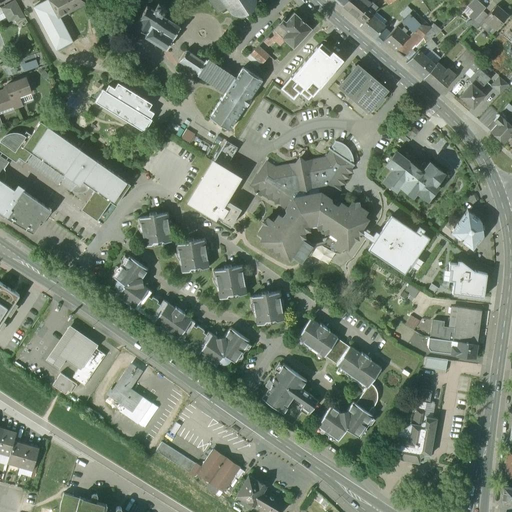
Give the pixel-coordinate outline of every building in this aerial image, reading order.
[(50,0),(47,0),(34,7),(56,49),(58,48),(59,50),(71,44),(70,42),(72,41),(59,16),(50,0)] [(50,0),(59,16),(86,2),(84,0),(50,0)] [(153,0),(149,7),(153,10),(158,3),(153,0)] [(208,0),(217,14),(227,7),(220,0),(208,0)] [(220,0),(227,7),(229,10),(233,7),(233,8),(234,10),(236,11),(238,12),(240,12),(242,12),(244,12),(246,10),(248,9),(249,7),(250,6),(251,5),(251,3),(251,2),(250,0),(220,0)] [(337,0),(349,10),(357,0),(337,0)] [(367,0),(357,0),(349,10),(363,22),(370,15),(374,10),(373,9),(368,5),(371,2),(367,0)] [(384,0),(383,0),(373,9),(374,10),(370,15),(388,4),(384,0)] [(478,0),(472,0),(467,5),(473,11),(468,16),(474,21),(483,11),(486,8),(478,0)] [(15,1),(2,8),(9,21),(15,18),(17,21),(23,17),(15,1)] [(388,4),(370,15),(376,20),(379,18),(380,18),(398,8),(397,6),(395,7),(392,2),(388,4)] [(147,6),(139,18),(140,19),(135,27),(147,34),(145,37),(165,50),(180,27),(161,15),(166,8),(158,3),(153,10),(149,7),(147,6)] [(487,15),(484,18),(484,19),(493,26),(490,30),(493,32),(508,15),(496,5),(487,15)] [(424,21),(411,10),(402,20),(414,31),(420,24),(424,21)] [(483,11),(474,21),(478,25),(484,19),(484,18),(487,15),(483,11)] [(294,13),(288,19),(285,17),(273,29),(280,35),(282,36),(282,37),(293,48),(311,29),(294,13)] [(376,20),(370,15),(363,22),(360,26),(375,38),(380,43),(383,40),(390,32),(376,20)] [(424,21),(420,24),(414,31),(419,35),(429,26),(424,21)] [(408,37),(396,26),(390,32),(383,40),(396,50),(408,37)] [(147,34),(135,27),(132,31),(139,35),(140,33),(145,37),(147,34)] [(273,29),(258,46),(264,51),(280,35),(273,29)] [(408,37),(396,50),(403,56),(419,38),(412,32),(408,37)] [(318,45),(281,89),(294,100),(300,93),(308,100),(342,61),(333,52),(330,55),(318,45)] [(258,46),(250,54),(261,64),(269,56),(264,51),(258,46)] [(466,49),(458,58),(463,63),(472,54),(466,49)] [(204,62),(186,50),(179,60),(197,72),(204,62)] [(435,65),(417,50),(406,62),(424,77),(435,65)] [(472,54),(463,63),(469,68),(477,59),(472,54)] [(236,80),(206,59),(204,62),(197,72),(227,92),(236,80)] [(477,59),(469,68),(474,73),(479,68),(482,64),(477,59)] [(435,65),(424,77),(441,92),(452,79),(452,78),(455,75),(447,68),(446,69),(437,62),(435,65)] [(358,66),(340,87),(351,96),(353,94),(357,98),(355,100),(367,110),(372,103),(376,106),(383,98),(379,95),(385,89),(374,79),(372,81),(368,77),(369,75),(358,66)] [(227,92),(210,117),(228,130),(246,105),(247,106),(251,99),(250,99),(262,81),(243,68),(236,80),(227,92)] [(490,78),(479,68),(474,73),(468,81),(471,84),(479,90),(490,78)] [(502,76),(491,82),(498,93),(508,87),(502,76)] [(7,89),(0,91),(0,111),(13,106),(14,108),(22,105),(19,98),(31,94),(26,79),(6,86),(7,89)] [(152,104),(118,83),(111,95),(103,90),(95,102),(144,132),(151,120),(142,114),(145,109),(148,110),(152,104)] [(471,84),(460,96),(472,107),(484,95),(479,90),(471,84)] [(511,126),(498,114),(487,126),(491,129),(490,130),(503,142),(511,131),(511,126)] [(407,119),(397,134),(406,142),(410,138),(410,139),(413,135),(414,136),(418,131),(410,124),(411,123),(407,119)] [(83,151),(47,126),(43,123),(41,125),(39,123),(36,128),(31,135),(26,131),(23,136),(19,134),(14,134),(9,135),(5,137),(2,140),(1,140),(0,141),(0,151),(16,163),(19,158),(25,162),(32,153),(65,176),(62,180),(73,188),(76,190),(79,190),(83,190),(86,188),(88,186),(94,190),(86,202),(87,203),(83,208),(88,212),(87,213),(97,220),(110,201),(114,204),(129,183),(93,158),(92,160),(82,153),(83,151)] [(186,129),(182,138),(191,142),(196,133),(186,129)] [(301,136),(282,147),(290,152),(305,146),(321,142),(334,139),(345,143),(352,152),(361,149),(356,140),(349,134),(336,129),(323,130),(301,136)] [(238,147),(226,140),(213,161),(225,169),(238,147)] [(341,203),(339,205),(337,206),(330,202),(330,198),(330,197),(335,190),(339,189),(338,185),(340,183),(343,183),(342,179),(344,178),(347,177),(346,174),(348,172),(351,171),(350,168),(353,164),(352,154),(348,147),(342,143),(335,141),(331,147),(333,148),(326,158),(309,161),(309,164),(307,164),(307,162),(305,163),(300,159),(297,164),(295,165),(295,167),(293,167),(292,164),(275,168),(267,162),(252,183),(255,185),(255,188),(259,188),(261,189),(262,193),(265,192),(268,194),(269,197),(272,197),(275,199),(276,202),(279,201),(282,203),(282,205),(286,208),(287,210),(288,210),(284,216),(281,217),(278,215),(274,222),(268,218),(266,220),(263,221),(263,224),(262,226),(259,231),(258,232),(262,234),(262,237),(260,239),(269,245),(270,249),(273,248),(276,250),(277,253),(280,253),(289,259),(291,256),(294,255),(301,260),(312,243),(304,237),(303,232),(305,229),(308,228),(307,225),(308,224),(310,225),(315,224),(317,222),(318,223),(319,226),(322,226),(325,228),(325,231),(329,230),(331,232),(332,230),(336,233),(337,236),(339,237),(333,245),(340,249),(342,246),(345,245),(348,247),(354,238),(357,238),(356,234),(358,231),(361,231),(361,227),(367,219),(364,217),(364,214),(366,211),(358,206),(358,202),(354,203),(352,202),(348,208),(341,203)] [(420,169),(397,151),(387,164),(392,168),(384,178),(397,189),(401,184),(414,195),(418,190),(429,198),(439,185),(434,182),(443,172),(429,161),(421,172),(420,171),(420,169)] [(5,162),(0,158),(0,210),(1,211),(15,190),(0,180),(1,177),(2,174),(1,171),(0,169),(5,162)] [(213,161),(189,201),(214,216),(215,216),(220,219),(219,219),(230,226),(241,208),(229,200),(228,202),(225,200),(235,182),(238,177),(225,169),(213,161)] [(15,190),(1,211),(0,210),(0,212),(4,215),(12,221),(22,226),(33,233),(40,223),(39,222),(40,220),(43,222),(51,210),(23,189),(22,190),(17,186),(15,190)] [(481,221),(467,210),(453,228),(454,235),(472,249),(482,235),(483,232),(482,226),(481,221)] [(150,215),(138,217),(140,226),(138,226),(138,227),(141,232),(141,233),(142,233),(144,245),(152,244),(154,241),(161,240),(164,242),(171,241),(169,228),(170,228),(170,227),(171,222),(171,221),(170,221),(168,212),(156,214),(156,212),(149,213),(150,215)] [(427,239),(391,216),(380,234),(376,231),(373,236),(370,240),(374,243),(369,251),(405,274),(427,239)] [(373,236),(361,227),(361,231),(358,231),(370,240),(373,236)] [(187,242),(176,244),(177,252),(176,253),(179,258),(179,259),(180,259),(182,271),(189,270),(191,268),(199,266),(202,268),(209,267),(207,255),(208,255),(208,254),(209,248),(209,247),(207,248),(206,239),(194,241),(194,239),(187,240),(187,242)] [(148,269),(129,256),(123,264),(121,263),(119,266),(120,269),(117,272),(114,273),(112,276),(117,279),(116,282),(116,286),(117,289),(119,291),(116,296),(119,299),(122,298),(125,301),(125,303),(129,306),(130,304),(138,310),(148,296),(151,291),(144,286),(142,277),(148,269)] [(486,273),(474,270),(461,260),(457,260),(457,263),(449,262),(448,270),(451,270),(450,280),(453,280),(452,293),(484,297),(486,273)] [(224,268),(213,270),(215,279),(213,279),(213,280),(216,285),(217,286),(219,298),(227,297),(229,294),(237,293),(239,295),(246,294),(244,281),(245,281),(245,280),(246,274),(246,273),(244,274),(243,265),(232,267),(231,265),(224,266),(224,268)] [(0,325),(20,295),(0,282),(0,325)] [(415,296),(418,292),(409,286),(407,291),(415,296)] [(268,291),(261,292),(261,294),(250,296),(252,305),(250,305),(250,306),(254,311),(254,312),(257,325),(264,323),(265,321),(274,319),(276,321),(284,320),(282,308),(282,307),(283,301),(283,300),(282,300),(280,291),(269,293),(268,291)] [(151,298),(148,296),(140,307),(143,309),(145,312),(146,313),(149,313),(152,315),(160,304),(157,302),(158,301),(157,298),(154,297),(152,296),(151,298)] [(175,307),(163,299),(160,304),(152,315),(150,318),(159,325),(158,326),(161,329),(164,328),(167,331),(168,333),(171,336),(172,334),(182,341),(193,325),(195,322),(184,314),(185,312),(176,306),(175,307)] [(481,310),(453,306),(452,318),(450,318),(449,327),(443,326),(444,321),(433,320),(430,338),(457,341),(476,344),(477,344),(481,310)] [(419,321),(410,316),(405,325),(414,330),(419,321)] [(329,329),(320,323),(319,324),(310,318),(297,336),(304,341),(303,343),(306,345),(309,345),(312,347),(313,350),(316,352),(317,351),(324,356),(338,337),(328,330),(329,329)] [(79,368),(94,347),(96,344),(70,325),(46,359),(59,368),(66,359),(79,368)] [(196,327),(193,325),(184,338),(187,340),(188,342),(190,344),(192,345),(194,345),(196,347),(206,334),(203,332),(204,330),(202,327),(200,326),(197,325),(196,327)] [(230,327),(224,336),(216,337),(208,331),(206,334),(196,347),(194,350),(203,356),(202,357),(205,359),(207,359),(211,361),(212,364),(215,367),(219,361),(221,362),(224,362),(226,362),(228,361),(230,359),(236,363),(238,360),(237,357),(239,354),(242,353),(245,350),(243,349),(249,340),(230,327)] [(430,338),(428,337),(427,347),(430,351),(450,354),(451,346),(456,346),(457,341),(430,338)] [(339,339),(327,357),(336,363),(348,346),(339,339)] [(476,344),(457,341),(456,346),(455,355),(474,357),(476,344)] [(362,352),(361,353),(349,345),(348,346),(336,363),(336,364),(345,371),(344,372),(347,374),(351,374),(354,376),(354,379),(357,382),(358,380),(367,386),(368,386),(371,382),(381,367),(370,360),(371,358),(362,352)] [(94,347),(79,368),(73,377),(84,385),(105,355),(94,347)] [(447,360),(425,357),(423,367),(445,372),(447,360)] [(313,396),(301,388),(306,380),(298,374),(291,369),(283,363),(277,372),(279,373),(276,377),(274,375),(271,381),(272,382),(268,388),(271,391),(265,399),(262,397),(261,397),(268,402),(275,407),(283,413),(289,405),(287,404),(291,399),(290,398),(292,395),(302,402),(300,405),(310,411),(318,400),(317,399),(315,401),(311,398),(313,396)] [(77,384),(61,372),(52,384),(66,393),(68,390),(71,392),(77,384)] [(116,386),(113,391),(110,389),(107,393),(131,409),(132,410),(141,396),(129,388),(133,383),(123,376),(116,386)] [(367,386),(356,402),(369,412),(372,407),(373,407),(377,403),(378,397),(378,391),(375,386),(371,382),(368,386),(367,386)] [(268,388),(262,397),(265,399),(271,391),(268,388)] [(431,391),(419,389),(417,401),(429,403),(431,391)] [(151,403),(141,396),(132,410),(131,409),(127,416),(137,423),(151,403)] [(347,409),(339,410),(331,405),(317,424),(325,430),(324,432),(327,434),(330,434),(334,436),(334,439),(337,441),(346,428),(359,437),(361,434),(361,431),(363,428),(366,428),(368,424),(367,423),(373,414),(369,412),(356,402),(353,401),(347,409)] [(410,423),(396,433),(393,444),(395,447),(393,458),(419,462),(420,457),(424,455),(430,456),(436,419),(425,417),(424,415),(422,415),(424,409),(413,407),(410,423)] [(176,422),(170,432),(175,434),(181,425),(176,422)] [(16,433),(3,429),(0,440),(0,451),(9,455),(14,440),(16,433)] [(26,444),(14,440),(9,455),(7,462),(20,466),(26,444)] [(196,463),(162,441),(156,451),(190,473),(196,463)] [(39,447),(26,444),(20,466),(33,470),(39,447)] [(227,460),(212,450),(200,466),(196,473),(211,484),(227,460)] [(375,462),(369,458),(366,462),(372,466),(375,462)] [(239,468),(227,460),(211,484),(223,491),(234,475),(239,468)] [(196,463),(190,473),(194,476),(196,473),(200,466),(196,463)] [(239,468),(234,475),(238,478),(243,471),(239,468)] [(265,486),(248,476),(235,499),(251,509),(254,504),(266,511),(275,497),(263,489),(265,486)] [(511,488),(503,487),(500,504),(511,505),(511,488)] [(80,497),(64,492),(62,497),(61,501),(61,505),(60,508),(59,511),(121,511),(122,510),(122,509),(121,508),(120,507),(119,507),(118,507),(117,507),(116,508),(114,511),(109,511),(105,511),(107,504),(96,501),(98,496),(97,495),(97,494),(96,493),(95,493),(94,493),(93,494),(92,494),(90,500),(80,497)] [(275,497),(266,511),(267,511),(278,511),(285,502),(275,497)]
